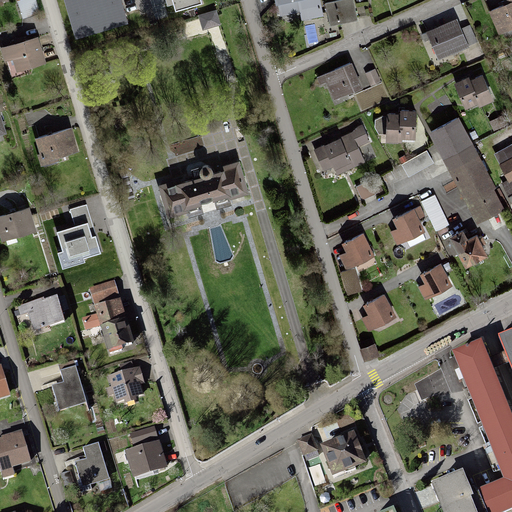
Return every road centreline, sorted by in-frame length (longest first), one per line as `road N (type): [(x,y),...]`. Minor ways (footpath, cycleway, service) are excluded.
road 1 (residential): [(48,0),(194,482)]
road 2 (residential): [(275,77),(365,386)]
road 3 (residential): [(0,307),(62,511)]
road 4 (tertiary): [(365,386),(194,482)]
road 5 (residential): [(275,77),(454,0)]
road 6 (tertiary): [(511,303),(365,386)]
road 7 (residential): [(365,386),(413,511)]
